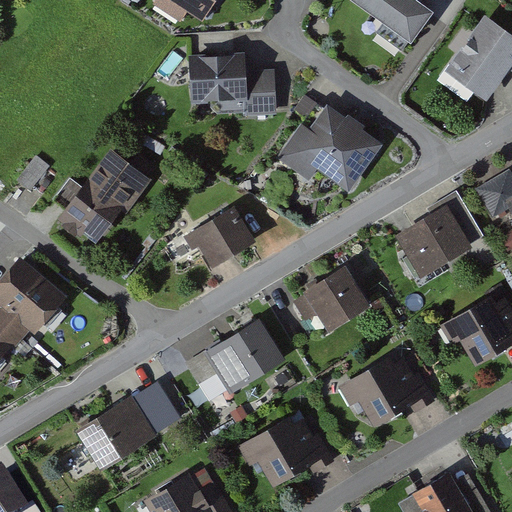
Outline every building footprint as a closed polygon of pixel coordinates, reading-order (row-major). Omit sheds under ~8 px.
[(169,0),(201,23),(217,0),(169,0)] [(349,0),(412,44),(431,17),(417,6),(421,0),(349,0)] [(448,76),(485,102),(508,71),(511,74),(511,37),(488,21),(448,76)] [(192,65),(194,105),(245,102),(246,115),(273,114),(271,74),(245,75),(245,62),(192,65)] [(353,192),(383,150),(328,110),(311,133),(304,128),(283,159),(311,179),(319,168),(353,192)] [(66,220),(101,245),(148,179),(113,154),(66,220)] [(37,155),(21,180),(35,189),(51,164),(37,155)] [(511,178),(509,173),(478,192),(496,221),(509,213),(511,217),(511,178)] [(400,235),(425,276),(471,249),(446,207),(400,235)] [(234,210),(190,237),(212,273),(256,247),(234,210)] [(0,368),(64,298),(22,260),(0,284),(0,295),(6,301),(0,307),(0,368)] [(305,288),(331,332),(374,307),(347,262),(305,288)] [(449,323),(476,368),(511,346),(511,327),(493,297),(449,323)] [(203,352),(228,392),(282,360),(258,319),(203,352)] [(347,382),(376,429),(423,401),(394,354),(347,382)] [(79,426),(106,470),(158,439),(131,395),(79,426)] [(249,442),(276,486),(324,457),(298,413),(249,442)] [(0,472),(0,511),(25,511),(1,472),(0,472)] [(410,497),(418,511),(473,511),(450,473),(410,497)] [(147,502),(153,511),(209,511),(189,477),(147,502)]
